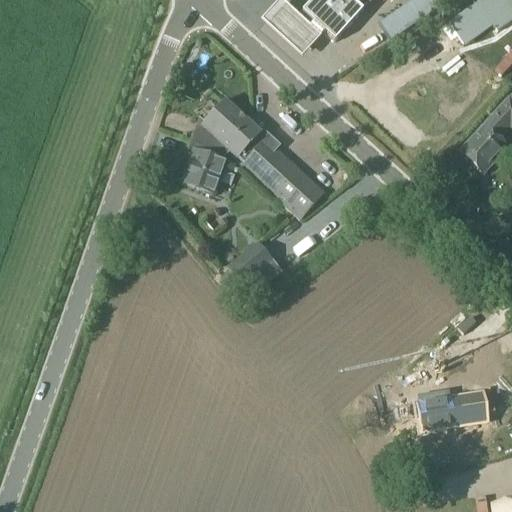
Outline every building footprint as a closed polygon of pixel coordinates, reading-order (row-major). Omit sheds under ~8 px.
[(374,0),(313,0),(301,15),(334,44),(361,12),(347,0),(359,0),(368,8),(374,0)] [(410,0),(370,27),(382,44),(447,0),(410,0)] [(511,0),(480,0),(446,24),(464,48),(492,27),(496,32),(511,21),(511,0)] [(301,63),(321,40),(279,3),(259,24),(301,63)] [(430,74),(404,102),(425,121),(450,93),(430,74)] [(476,76),(448,108),(462,121),(490,89),(476,76)] [(484,129),(459,155),(482,176),(506,150),(499,143),(509,132),(511,134),(511,98),(508,100),(509,101),(482,129),(484,129)] [(202,131),(228,154),(236,161),(237,160),(243,165),(240,168),(247,174),(240,182),(254,194),(260,186),(300,221),(324,194),(264,141),(263,142),(257,137),(258,136),(224,106),(205,126),(202,131)] [(435,135),(422,151),(429,157),(456,127),(441,113),(427,128),(435,135)] [(225,165),(228,154),(202,131),(193,154),(225,165)] [(225,165),(193,154),(192,153),(181,186),(214,197),(226,165),(225,165)] [(240,289),(272,264),(258,245),(225,271),(240,289)] [(280,269),(296,254),(290,247),(274,262),(280,269)] [(454,401),(417,407),(422,437),(447,433),(447,436),(459,434),(458,427),(489,422),(485,402),(455,406),(454,401)] [(454,511),(469,511),(463,500),(451,506),(454,511)] [(491,511),(511,511),(511,502),(491,505),(491,511)]
